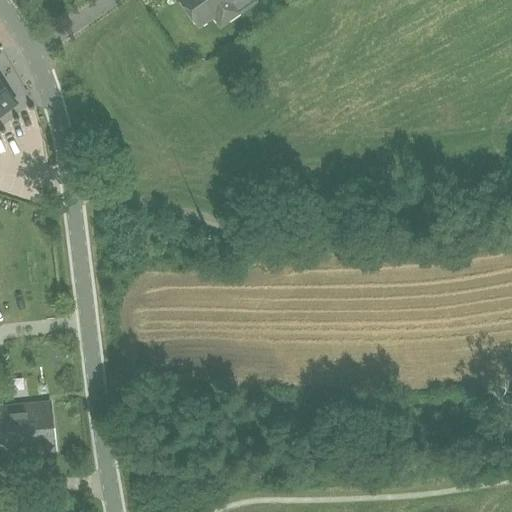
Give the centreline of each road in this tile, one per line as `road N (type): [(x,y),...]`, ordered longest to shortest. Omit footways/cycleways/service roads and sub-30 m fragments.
road 1 (unclassified): [(114,511),(66,141),(36,52),(0,0)]
road 2 (track): [(511,225),(455,237),(289,236),(73,185)]
